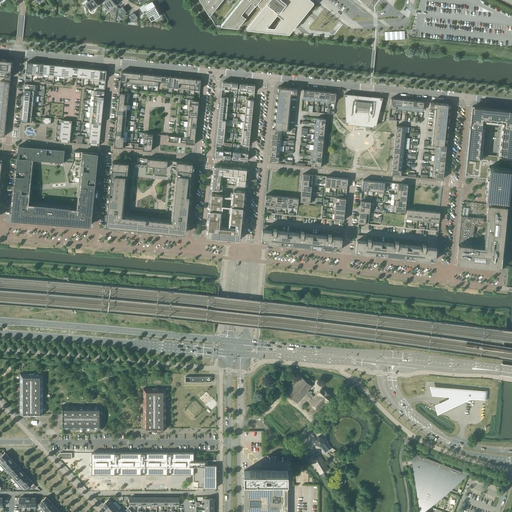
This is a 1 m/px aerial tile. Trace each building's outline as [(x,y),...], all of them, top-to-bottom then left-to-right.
[(81,3),(83,5),(85,3),(91,11),(94,8),(98,5),(96,2),(94,0),(89,0),(88,1),(86,0),(85,0),(82,3),(81,3)] [(111,0),(106,0),(103,3),(108,11),(115,5),(111,0)] [(199,0),(206,10),(209,16),(210,16),(209,15),(210,15),(215,8),(222,0),(241,0),(223,22),(221,25),(221,26),(220,26),(223,26),(236,28),(237,28),(239,26),(239,25),(258,2),(259,1),(259,0),(199,0)] [(259,0),(259,1),(260,2),(259,3),(260,4),(263,6),(264,7),(248,26),(248,27),(248,28),(249,29),(265,31),(289,33),(290,33),(291,33),(291,32),(313,3),(313,2),(313,1),(312,0),(259,0)] [(160,16),(160,15),(159,14),(152,2),(145,6),(147,9),(148,11),(147,11),(146,12),(146,13),(150,19),(151,21),(160,16)] [(119,13),(117,14),(121,19),(126,15),(125,13),(126,12),(122,7),(118,11),(119,13)] [(131,20),(131,21),(137,22),(138,17),(134,12),(129,16),(131,19),(131,20)] [(385,40),(405,39),(405,37),(404,31),(384,32),(384,36),(385,40)] [(4,60),(0,59),(0,70),(11,72),(11,68),(12,60),(8,60),(5,60),(4,60)] [(158,81),(160,81),(161,75),(159,75),(154,75),(153,85),(158,85),(158,81)] [(222,82),(221,89),(222,89),(229,90),(230,82),(226,82),(222,82)] [(230,82),(229,90),(237,90),(238,83),(237,83),(234,83),(230,82)] [(240,84),(239,91),(246,91),(247,91),(247,84),(244,84),(240,83),(240,84)] [(246,91),(246,93),(254,93),(254,92),(255,85),(251,84),(248,84),(247,84),(247,91),(246,91)] [(282,129),(282,130),(287,130),(290,94),(297,94),(297,89),(279,87),(275,129),(282,129)] [(344,94),(344,97),(345,97),(345,101),(344,105),(346,108),(345,112),(346,115),(345,119),(346,124),(351,124),(354,124),(354,120),(365,121),(365,127),(370,128),(370,126),(374,127),(376,122),(377,122),(377,118),(378,115),(378,111),(380,108),(380,104),(381,101),(382,101),(383,98),(375,97),(373,97),(365,98),(361,98),(354,95),(352,95),(352,94),(344,94)] [(220,104),(227,105),(228,99),(228,97),(226,97),(223,97),(221,97),(220,101),(220,104)] [(246,101),(245,107),(253,108),(253,104),(253,101),(253,100),(251,100),(248,100),(246,99),(246,101)] [(437,145),(444,146),(448,104),(429,102),(429,107),(435,108),(432,145),(437,145)] [(219,112),(226,113),(227,105),(220,104),(220,108),(219,112)] [(503,122),(500,157),(511,158),(511,154),(511,110),(472,106),(470,123),(470,127),(465,173),(468,173),(468,177),(483,178),(484,174),(477,174),(478,159),(481,129),(478,128),(477,128),(478,125),(478,124),(480,124),(480,119),(503,122)] [(245,107),(245,114),(252,115),(252,111),(253,108),(245,107)] [(218,119),(226,120),(226,113),(219,112),(219,116),(218,119)] [(244,122),(251,123),(252,119),(252,116),(252,115),(245,114),(244,122)] [(218,126),(218,127),(225,128),(226,120),(218,119),(218,123),(218,126)] [(243,122),(242,129),(250,130),(251,126),(251,123),(244,122),(243,122)] [(217,134),(224,135),(225,128),(218,127),(217,131),(217,134)] [(242,129),(241,137),(250,138),(250,134),(250,130),(242,129)] [(161,142),(166,142),(166,134),(153,134),(153,136),(161,137),(161,142)] [(216,141),(216,142),(217,142),(219,142),(221,143),(223,143),(224,135),(217,134),(217,138),(216,141)] [(241,137),(240,144),(242,145),(244,145),(245,145),(247,145),(249,145),(249,141),(250,138),(241,137)] [(18,146),(11,219),(91,225),(98,154),(83,152),(82,152),(74,151),(73,158),(64,157),(64,150),(18,146)] [(215,150),(215,157),(219,158),(222,158),(223,151),(223,149),(216,149),(215,149),(215,150)] [(223,151),(222,158),(226,158),(229,159),(230,159),(231,151),(223,151)] [(240,152),(240,160),(243,160),(247,160),(248,153),(248,152),(240,151),(240,152)] [(232,159),(233,159),(236,159),(240,160),(240,152),(233,152),(232,159)] [(136,164),(128,164),(128,163),(121,163),(117,162),(115,162),(112,162),(112,163),(112,165),(112,169),(111,169),(111,171),(111,176),(111,178),(110,178),(111,178),(110,182),(110,184),(110,185),(110,186),(110,189),(109,189),(110,189),(109,191),(109,195),(109,198),(108,198),(109,198),(108,202),(108,204),(108,205),(108,209),(107,209),(108,209),(107,214),(107,215),(106,226),(122,227),(162,231),(185,234),(186,223),(187,222),(187,217),(187,216),(188,210),(188,206),(188,205),(188,203),(189,203),(188,203),(189,200),(189,199),(189,197),(189,193),(190,193),(190,192),(190,190),(190,189),(190,187),(190,186),(190,184),(191,184),(190,184),(191,179),(191,177),(191,174),(191,173),(192,173),(191,173),(192,171),(192,170),(192,166),(192,164),(193,164),(192,164),(192,163),(190,163),(188,163),(188,162),(188,163),(183,162),(176,161),(176,162),(167,161),(167,168),(160,168),(153,167),(146,166),(146,165),(147,159),(141,158),(140,158),(138,158),(137,158),(137,164),(136,164)] [(207,232),(207,236),(215,237),(219,237),(227,238),(231,238),(240,239),(240,236),(240,233),(240,230),(241,230),(241,224),(241,221),(242,217),(242,212),(243,209),(243,205),(243,202),(244,197),(244,193),(244,191),(245,185),(245,182),(246,172),(247,170),(247,169),(246,169),(240,168),(238,168),(233,167),(221,166),(215,166),(214,166),(213,169),(213,175),(213,178),(212,182),(212,185),(211,189),(211,193),(211,195),(210,199),(210,204),(210,208),(209,211),(209,215),(208,220),(208,224),(207,229),(207,232)] [(489,166),(488,179),(485,198),(489,199),(505,200),(507,201),(508,198),(508,197),(511,169),(511,168),(510,168),(489,166)] [(310,197),(300,196),(300,201),(304,202),(303,204),(309,204),(309,202),(310,202),(310,197)] [(501,265),(507,206),(488,204),(486,218),(461,216),(456,260),(456,263),(483,266),(501,268),(501,265)] [(405,206),(396,205),(395,211),(396,211),(395,213),(401,213),(401,211),(405,212),(405,206)] [(276,233),(276,229),(273,229),(273,233),(271,233),(272,225),(263,224),(261,241),(340,249),(342,232),(333,231),(332,239),(331,239),(331,234),(328,234),(327,238),(326,238),(326,236),(305,234),(305,236),(303,236),(304,232),(300,231),(300,235),(298,235),(299,233),(278,231),(277,233),(276,233)] [(393,246),(393,243),(372,241),(372,244),(370,243),(371,239),(367,239),(367,243),(366,243),(366,236),(357,235),(355,252),(435,260),(437,243),(427,242),(427,249),(425,249),(425,245),(422,244),(422,249),(420,248),(420,246),(399,244),(399,246),(398,246),(398,242),(395,242),(394,246),(393,246)] [(29,374),(20,374),(20,414),(19,414),(43,414),(43,374),(33,374),(33,373),(33,374),(30,374),(30,373),(29,373),(29,374)] [(301,377),(286,394),(297,403),(305,393),(308,396),(310,394),(307,391),(311,386),(301,377)] [(439,402),(434,405),(437,414),(447,409),(464,401),(468,400),(472,399),(475,399),(487,400),(488,391),(429,385),(431,395),(447,396),(448,398),(439,402)] [(143,428),(142,428),(142,429),(166,429),(166,428),(166,388),(156,388),(156,389),(153,389),(153,388),(152,388),(143,388),(143,428)] [(310,394),(308,396),(311,399),(308,402),(319,412),(332,397),(321,388),(313,397),(310,394)] [(283,398),(268,415),(293,436),(296,432),(299,435),(311,421),(283,398)] [(62,429),(102,429),(102,419),(103,419),(102,419),(102,416),(103,416),(103,415),(102,415),(102,406),(62,406),(62,405),(62,414),(62,429)] [(323,444),(323,442),(322,441),(321,440),(320,440),(319,439),(317,440),(316,441),(315,442),(315,444),(315,445),(316,446),(317,447),(318,447),(319,448),(321,447),(322,447),(322,446),(323,445),(323,444)] [(299,449),(305,456),(309,453),(303,446),(299,449)] [(0,456),(0,464),(9,457),(5,452),(0,456)] [(419,511),(421,511),(429,506),(468,474),(410,452),(419,511)] [(122,474),(125,474),(126,474),(129,474),(133,474),(136,474),(137,474),(140,474),(144,474),(148,474),(151,474),(152,474),(155,474),(156,474),(159,474),(163,474),(166,474),(171,474),(174,474),(178,474),(181,474),(182,474),(185,474),(186,474),(189,474),(193,474),(193,488),(216,488),(216,465),(205,465),(205,461),(193,461),(193,453),(91,453),(91,461),(88,463),(91,466),(91,473),(91,474),(92,474),(95,474),(96,474),(99,474),(103,474),(106,474),(107,474),(110,474),(111,474),(114,474),(118,474),(122,474)] [(311,460),(320,474),(328,469),(319,455),(311,460)] [(0,465),(4,470),(5,469),(13,461),(9,457),(0,464),(0,465)] [(5,469),(8,473),(17,465),(13,461),(5,469)] [(7,473),(11,478),(20,469),(17,465),(8,473),(7,473)] [(11,478),(15,482),(24,473),(20,469),(11,478)] [(243,511),(287,511),(287,485),(287,471),(260,471),(260,469),(260,471),(257,471),(255,471),(255,469),(255,471),(244,471),(244,485),(243,511)] [(15,482),(19,486),(28,478),(24,473),(15,482)] [(28,478),(19,486),(23,490),(29,485),(31,488),(33,486),(35,485),(32,482),(28,478)] [(38,504),(41,508),(42,509),(50,501),(46,497),(38,504)] [(102,505),(106,509),(113,503),(109,499),(102,505)] [(41,509),(43,511),(46,511),(54,505),(50,501),(42,509),(41,508),(41,509)] [(109,511),(110,511),(116,507),(113,503),(106,509),(109,511)]
